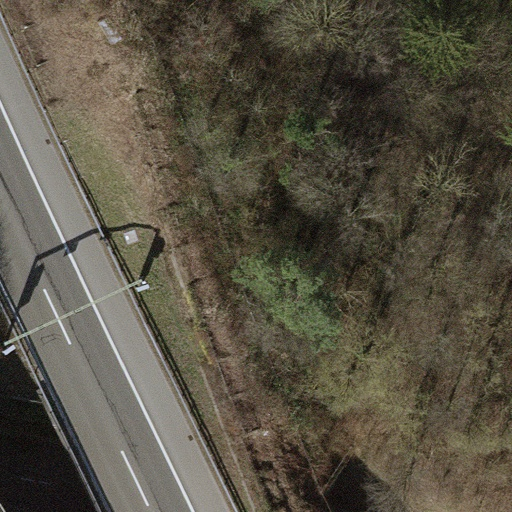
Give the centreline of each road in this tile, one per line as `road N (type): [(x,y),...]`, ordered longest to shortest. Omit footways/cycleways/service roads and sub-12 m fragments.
road 1 (motorway): [(152,511),(0,191)]
road 2 (tertiary): [(0,478),(165,511)]
